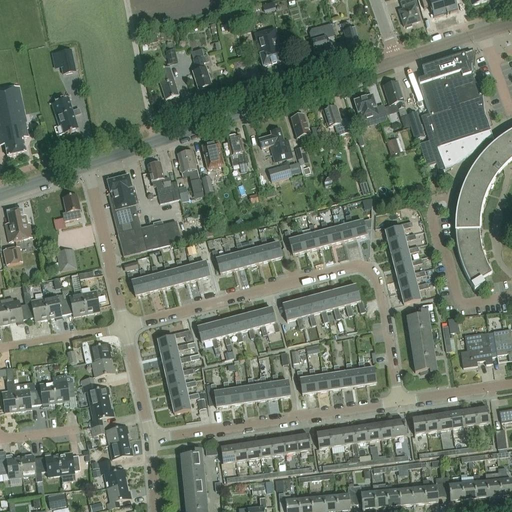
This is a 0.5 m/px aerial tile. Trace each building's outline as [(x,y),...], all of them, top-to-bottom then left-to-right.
[(415,0),(409,0),(400,3),(402,11),(414,7),(415,10),(418,9),(415,0)] [(420,0),(424,10),(430,8),(433,19),(445,15),(440,0),(420,0)] [(440,0),(445,15),(458,12),(455,1),(456,0),(440,0)] [(273,4),(262,7),(264,13),(275,10),(273,4)] [(402,11),(398,12),(404,29),(405,28),(406,30),(412,28),(411,26),(420,23),(415,10),(414,7),(402,11)] [(241,22),(244,35),(254,32),(251,19),(241,22)] [(343,33),(347,48),(359,45),(355,30),(350,31),(348,24),(342,26),(344,33),(343,33)] [(331,26),(317,30),(311,31),(309,35),(314,55),(330,51),(327,40),(334,38),(331,26)] [(285,63),(281,51),(275,31),(255,36),(260,56),(263,69),(285,63)] [(71,51),(58,53),(63,76),(76,73),(71,51)] [(177,64),(174,52),(165,54),(168,67),(177,64)] [(429,143),(419,146),(426,169),(436,166),(438,174),(445,172),(448,171),(450,170),(453,169),(455,168),(457,166),(463,162),(468,159),(473,154),(477,150),(482,145),(486,139),(492,138),(493,140),(491,132),(488,123),(487,121),(486,119),(485,117),(485,115),(484,112),(484,110),(484,108),(483,104),(483,101),(482,97),(481,94),(479,90),(478,88),(476,84),(474,81),(473,77),(472,73),(472,70),(472,66),(471,66),(464,55),(435,65),(422,69),(427,84),(419,86),(428,116),(421,118),(429,143)] [(193,74),(198,91),(211,87),(206,70),(205,70),(203,65),(206,64),(204,58),(193,61),(197,72),(193,74)] [(179,98),(174,83),(169,69),(156,73),(166,102),(179,98)] [(389,108),(395,106),(397,111),(398,111),(400,119),(407,117),(405,109),(403,103),(404,103),(397,84),(383,88),(389,108)] [(7,158),(26,154),(23,140),(28,139),(26,131),(28,130),(19,88),(0,92),(0,147),(5,147),(7,158)] [(384,119),(381,108),(376,109),(372,97),(354,103),(358,115),(360,123),(378,117),(379,120),(384,119)] [(334,127),(338,138),(351,134),(347,120),(340,122),(336,108),(323,113),(328,129),(334,127)] [(72,133),(78,131),(74,118),(81,116),(79,111),(72,113),(72,112),(56,118),(59,128),(61,127),(64,135),(70,133),(70,134),(72,134),(72,133)] [(425,139),(417,114),(407,117),(415,142),(425,139)] [(303,117),(291,120),(297,140),(309,137),(303,117)] [(320,139),(318,129),(312,130),(314,141),(320,139)] [(293,159),(288,142),(283,143),(280,132),(271,134),(272,138),(260,142),(262,150),(270,148),(275,164),(293,159)] [(499,142),(495,145),(492,148),(489,150),(487,153),(484,156),(481,159),(479,161),(477,164),(475,168),(473,171),(471,174),(469,177),(467,181),(465,184),(464,187),(462,191),(461,194),(460,198),(459,202),(458,205),(457,209),(457,213),(456,217),(456,221),(455,225),(455,229),(455,232),(455,236),(456,240),(456,244),(457,248),(457,252),(458,255),(459,259),(460,262),(461,266),(463,269),(464,273),(465,276),(467,279),(469,283),(470,286),(474,292),(485,286),(482,281),(492,275),(485,262),(481,247),(479,233),(480,218),(484,203),(489,190),(491,187),(492,185),(493,183),(495,181),(496,179),(500,175),(503,171),(504,174),(503,171),(505,169),(507,167),(509,165),(511,163),(511,162),(511,133),(508,136),(503,139),(499,142)] [(246,165),(244,155),(240,137),(227,140),(232,158),(230,158),(232,168),(239,167),(241,175),(248,173),(246,165)] [(396,141),(387,144),(391,157),(400,154),(396,141)] [(215,174),(214,170),(224,168),(218,145),(202,149),(208,176),(215,174)] [(299,169),(308,166),(303,149),(294,151),(299,169)] [(191,184),(194,196),(202,194),(196,167),(198,166),(196,161),(194,161),(192,153),(178,157),(183,179),(193,177),(194,183),(191,184)] [(156,183),(164,181),(160,165),(148,168),(151,184),(152,184),(152,186),(156,185),(156,183)] [(271,185),(291,180),(288,167),(268,173),(271,185)] [(152,251),(173,246),(181,244),(175,223),(163,226),(162,222),(152,224),(153,229),(147,230),(146,228),(141,230),(135,207),(138,206),(134,189),(132,189),(129,177),(107,183),(110,195),(111,195),(115,211),(112,212),(123,259),(140,255),(140,254),(152,251)] [(213,194),(209,179),(202,180),(206,196),(213,194)] [(169,180),(164,181),(156,183),(156,185),(161,206),(180,202),(178,193),(176,184),(170,185),(169,180)] [(366,183),(359,185),(363,198),(370,195),(366,183)] [(186,189),(179,190),(182,204),(189,203),(186,189)] [(81,220),(79,212),(80,212),(77,197),(63,200),(66,215),(62,215),(64,224),(81,220)] [(32,240),(29,225),(27,225),(26,217),(23,218),(22,211),(7,214),(9,225),(5,226),(9,245),(32,240)] [(350,226),(354,241),(366,238),(363,223),(352,226),(350,217),(345,218),(348,227),(350,226)] [(350,226),(348,227),(340,229),(338,220),(333,222),(335,230),(338,230),(342,245),(354,241),(350,226)] [(326,233),(330,248),(342,245),(338,230),(335,230),(328,232),(325,224),(321,225),(323,234),(326,233)] [(385,233),(388,245),(404,241),(404,239),(402,232),(413,229),(411,224),(400,227),(401,229),(385,233)] [(213,238),(211,226),(203,228),(206,240),(213,238)] [(313,236),(317,251),(330,248),(326,233),(323,234),(316,236),(313,227),(309,228),(311,237),(313,236)] [(301,239),(305,254),(317,251),(313,236),(311,237),(303,239),(301,230),(297,231),(299,240),(301,239)] [(301,239),(299,240),(291,242),(289,233),(284,234),(287,243),(289,243),(293,257),(305,254),(301,239)] [(415,236),(404,239),(404,241),(388,245),(391,258),(408,254),(407,251),(405,244),(416,241),(415,236)] [(266,249),(269,264),(282,260),(278,245),(267,248),(265,239),(261,241),(263,249),(266,249)] [(266,249),(263,249),(255,251),(253,243),(248,244),(251,253),(253,252),(257,267),(269,264),(266,249)] [(253,252),(251,253),(243,255),(241,246),(236,247),(239,256),(241,255),(245,270),(257,267),(253,252)] [(411,266),(410,263),(408,256),(419,253),(418,248),(407,251),(408,254),(391,258),(394,270),(411,266)] [(23,264),(20,249),(7,251),(3,252),(6,268),(21,265),(23,264)] [(229,258),(232,273),(245,270),(241,255),(239,256),(231,258),(229,249),(224,250),(226,259),(229,258)] [(229,258),(226,259),(219,261),(216,252),(212,253),(214,262),(216,262),(220,277),(232,273),(229,258)] [(59,274),(76,272),(73,253),(56,255),(59,274)] [(193,268),(197,283),(209,280),(205,265),(195,267),(193,258),(188,260),(190,268),(193,268)] [(421,261),(410,263),(411,266),(394,270),(397,282),(414,278),(413,276),(411,268),(422,266),(421,261)] [(127,273),(139,269),(137,262),(125,266),(127,273)] [(193,268),(190,268),(183,270),(180,262),(176,263),(178,272),(180,271),(184,286),(197,283),(193,268)] [(180,271),(178,272),(170,274),(168,265),(164,266),(166,275),(168,274),(172,289),(184,286),(180,271)] [(168,274),(166,275),(158,277),(156,268),(151,269),(154,278),(156,277),(160,292),(172,289),(168,274)] [(156,277),(154,278),(146,280),(144,271),(139,272),(142,281),(144,281),(148,296),(160,292),(156,277)] [(424,273),(413,276),(414,278),(397,282),(401,295),(417,290),(416,288),(415,280),(425,278),(424,273)] [(92,274),(78,277),(79,283),(93,281),(92,274)] [(144,281),(142,281),(134,283),(132,274),(127,276),(129,285),(132,284),(135,299),(148,296),(144,281)] [(427,285),(416,288),(417,290),(401,295),(404,307),(420,303),(418,293),(428,290),(427,285)] [(348,308),(350,307),(358,305),(361,316),(365,314),(362,303),(360,304),(356,288),(344,291),(348,308)] [(88,291),(82,292),(82,296),(87,316),(100,314),(96,293),(89,295),(88,291)] [(348,308),(344,291),(331,294),(336,311),(338,310),(346,308),(348,319),(353,318),(350,307),(348,308)] [(82,296),(82,292),(80,293),(81,296),(69,299),(70,301),(64,302),(67,317),(73,315),(73,319),(87,316),(82,296)] [(336,311),(331,294),(319,298),(324,314),(326,313),(333,312),(336,322),(341,321),(338,310),(336,311)] [(25,307),(28,321),(34,320),(35,324),(48,321),(44,301),(31,303),(29,297),(24,298),(25,307)] [(63,297),(44,301),(48,321),(55,320),(56,323),(62,321),(61,318),(67,317),(64,302),(63,297)] [(98,299),(99,306),(106,304),(105,297),(98,299)] [(311,317),(314,317),(321,315),(324,325),(329,324),(326,313),(324,314),(319,298),(307,301),(311,317)] [(5,302),(6,305),(10,326),(17,324),(18,327),(24,326),(23,322),(28,321),(25,307),(20,308),(19,303),(13,304),(12,300),(5,302)] [(299,321),(302,320),(309,318),(312,329),(317,327),(314,317),(311,317),(307,301),(295,304),(299,321)] [(0,303),(1,306),(0,306),(0,327),(10,326),(6,305),(5,302),(0,303)] [(299,321),(295,304),(282,307),(287,324),(297,321),(300,332),(304,331),(302,320),(299,321)] [(261,313),(265,328),(273,326),(275,335),(280,334),(277,325),(275,325),(271,310),(261,313)] [(249,316),(253,331),(260,329),(263,338),(267,337),(265,328),(261,313),(249,316)] [(410,325),(407,325),(410,342),(413,341),(414,352),(411,353),(414,369),(417,369),(418,374),(425,373),(426,377),(437,375),(435,361),(432,344),(429,326),(427,313),(416,314),(417,318),(409,319),(410,325)] [(237,320),(241,334),(248,332),(251,341),(255,340),(253,331),(249,316),(237,320)] [(224,323),(228,338),(236,336),(238,344),(243,343),(241,334),(237,320),(224,323)] [(212,326),(216,341),(224,339),(226,348),(231,346),(228,338),(224,323),(212,326)] [(218,350),(216,341),(212,326),(197,330),(201,345),(212,342),(214,351),(218,350)] [(177,351),(176,349),(175,341),(185,339),(186,344),(193,342),(191,332),(173,337),(173,339),(157,342),(160,355),(177,351)] [(510,332),(488,335),(490,349),(492,360),(498,359),(497,358),(508,356),(509,364),(511,363),(511,345),(511,346),(510,332)] [(467,354),(461,355),(463,371),(477,369),(477,364),(485,363),(486,367),(493,366),(492,360),(490,349),(488,335),(482,336),(464,338),(467,354)] [(109,346),(97,348),(96,341),(81,345),(85,366),(92,365),(111,361),(109,354),(111,353),(109,346)] [(194,345),(176,349),(177,351),(160,355),(163,367),(180,363),(179,361),(177,354),(195,350),(194,345)] [(320,354),(318,347),(306,350),(307,357),(320,354)] [(291,351),(293,366),(300,365),(297,350),(291,351)] [(235,360),(233,353),(225,355),(227,362),(235,360)] [(75,366),(73,354),(66,356),(68,367),(75,366)] [(290,366),(288,354),(282,356),(284,367),(290,366)] [(197,357),(190,359),(179,361),(180,363),(163,367),(166,379),(182,376),(182,373),(180,366),(198,362),(197,357)] [(111,361),(92,365),(95,380),(115,375),(114,368),(112,368),(111,361)] [(362,372),(364,388),(376,386),(374,370),(364,372),(363,364),(358,364),(360,373),(362,372)] [(349,374),(352,390),(364,388),(362,372),(360,373),(352,374),(351,366),(346,366),(347,374),(349,374)] [(337,376),(339,392),(352,390),(349,374),(347,374),(340,376),(339,367),(334,368),(335,376),(337,376)] [(325,378),(327,393),(339,392),(337,376),(335,376),(327,377),(326,369),(322,370),(323,378),(325,378)] [(193,371),(182,373),(182,376),(166,379),(168,392),(185,388),(185,386),(183,378),(194,376),(193,371)] [(312,380),(314,395),(327,393),(325,378),(323,378),(315,379),(314,371),(309,372),(311,380),(312,380)] [(18,414),(15,393),(12,372),(5,373),(8,394),(2,395),(5,415),(18,414)] [(312,380),(311,380),(303,381),(302,373),(297,374),(298,382),(300,382),(302,397),(314,395),(312,380)] [(276,385),(274,386),(266,387),(264,374),(259,374),(261,387),(263,387),(266,403),(278,401),(276,385)] [(238,391),(241,406),(253,405),(251,389),(249,389),(241,390),(239,377),(235,378),(237,391),(238,391)] [(276,385),(278,401),(290,399),(288,383),(278,385),(277,377),(272,377),(274,386),(276,385)] [(75,399),(73,384),(72,381),(69,379),(53,382),(56,405),(64,404),(69,404),(69,400),(75,399)] [(226,393),(228,408),(241,406),(238,391),(237,391),(229,392),(227,379),(223,380),(225,393),(226,393)] [(83,388),(94,386),(93,380),(81,382),(83,388)] [(251,389),(253,405),(266,403),(263,387),(261,387),(254,389),(252,381),(248,381),(249,389),(251,389)] [(56,405),(53,382),(51,382),(51,385),(40,387),(40,392),(35,393),(37,407),(42,407),(43,410),(49,409),(49,406),(56,405)] [(185,388),(168,392),(171,404),(188,400),(187,398),(186,390),(196,388),(195,383),(185,386),(185,388)] [(31,408),(37,407),(35,393),(34,385),(15,388),(15,393),(18,414),(32,412),(31,408)] [(94,386),(83,388),(84,394),(87,393),(90,408),(109,404),(108,397),(109,397),(108,389),(95,392),(94,386)] [(226,393),(225,393),(217,394),(216,386),(211,387),(212,395),(214,395),(216,410),(228,408),(226,393)] [(198,395),(187,398),(188,400),(171,404),(174,417),(191,413),(188,403),(199,400),(198,396),(198,395)] [(77,409),(76,402),(75,399),(69,400),(69,404),(64,404),(64,407),(65,409),(67,409),(69,409),(70,410),(77,409)] [(199,401),(198,402),(200,412),(207,410),(205,400),(199,401)] [(91,429),(103,427),(101,421),(114,419),(112,411),(111,411),(109,404),(90,408),(93,422),(89,423),(91,429)] [(475,412),(477,428),(490,426),(487,410),(475,412)] [(511,411),(499,414),(501,426),(511,423),(511,411)] [(477,428),(475,412),(462,413),(465,429),(477,428)] [(465,429),(462,413),(450,415),(452,431),(465,429)] [(452,431),(450,415),(437,417),(440,433),(452,431)] [(440,433),(437,417),(425,419),(427,435),(440,433)] [(427,435),(425,419),(412,421),(414,437),(427,435)] [(392,424),(394,440),(407,438),(404,422),(392,424)] [(394,440),(392,424),(379,426),(381,442),(394,440)] [(381,442),(379,426),(366,428),(369,444),(376,443),(381,442)] [(103,427),(91,429),(93,436),(104,433),(103,427)] [(109,447),(128,443),(127,436),(128,436),(126,428),(106,432),(109,447)] [(369,444),(366,428),(354,430),(356,446),(369,444)] [(344,448),(350,447),(350,453),(357,452),(356,446),(354,430),(341,432),(344,448)] [(329,434),(331,450),(344,448),(341,432),(329,434)] [(506,451),(504,432),(495,433),(498,452),(506,451)] [(331,450),(329,434),(316,436),(319,452),(331,450)] [(296,439),(298,455),(311,453),(308,437),(296,439)] [(283,441),(286,457),(298,455),(296,439),(283,441)] [(271,443),(273,459),(286,457),(283,441),(271,443)] [(128,443),(109,447),(112,462),(132,458),(131,450),(130,451),(128,443)] [(258,445),(261,461),(273,459),(271,443),(258,445)] [(376,443),(369,444),(371,455),(371,456),(372,456),(373,462),(383,461),(383,458),(378,459),(376,443)] [(246,446),(248,462),(261,461),(258,445),(246,446)] [(246,446),(233,448),(236,464),(248,462),(246,446)] [(236,464),(233,448),(221,450),(223,466),(236,464)] [(191,456),(180,457),(181,466),(184,466),(185,477),(182,477),(184,494),(187,494),(188,505),(185,505),(185,511),(207,511),(206,498),(204,483),(203,467),(201,452),(191,453),(191,456)] [(61,478),(58,457),(51,458),(51,455),(45,456),(45,459),(39,460),(41,475),(47,474),(48,479),(61,478)] [(58,457),(61,478),(75,476),(74,474),(80,473),(78,458),(72,459),(72,455),(58,457)] [(3,477),(4,482),(9,481),(22,480),(20,459),(12,460),(12,457),(6,458),(6,462),(1,462),(3,477)] [(20,459),(22,480),(36,478),(37,486),(42,485),(41,475),(39,460),(34,461),(33,457),(20,459)] [(100,471),(111,468),(110,462),(98,465),(100,471)] [(111,468),(100,471),(101,476),(104,476),(107,490),(126,487),(125,479),(126,479),(125,472),(112,474),(111,468)] [(488,500),(500,499),(498,472),(497,472),(498,483),(486,484),(488,500)] [(498,472),(500,499),(511,497),(511,483),(511,481),(507,482),(506,472),(498,472)] [(474,485),(475,501),(488,500),(486,484),(480,485),(479,478),(473,478),(474,485)] [(442,481),(443,499),(449,498),(450,504),(463,502),(461,486),(448,488),(448,480),(442,481)] [(423,490),(425,506),(438,505),(437,499),(443,499),(442,481),(436,481),(436,489),(429,489),(429,482),(423,483),(423,490)] [(291,492),(290,482),(275,483),(276,494),(291,492)] [(461,486),(463,502),(475,501),(474,485),(461,486)] [(378,487),(373,487),(375,511),(387,510),(387,509),(386,494),(385,488),(385,486),(378,487)] [(126,487),(107,490),(110,505),(107,506),(107,511),(108,511),(119,510),(118,504),(131,501),(129,494),(128,494),(126,487)] [(354,489),(356,507),(362,507),(362,511),(375,511),(373,487),(372,487),(373,495),(361,496),(360,488),(354,489)] [(387,509),(387,510),(400,508),(398,492),(392,493),(391,487),(385,488),(386,494),(387,509)] [(265,496),(264,489),(251,491),(252,498),(265,496)] [(336,498),(337,511),(350,511),(350,508),(356,507),(354,489),(348,490),(349,497),(336,498)] [(411,491),(413,507),(425,506),(423,490),(411,491)] [(398,492),(400,508),(413,507),(411,491),(398,492)] [(48,499),(50,511),(66,508),(64,496),(48,499)] [(278,496),(279,501),(279,511),(299,511),(298,502),(291,503),(290,497),(285,498),(285,496),(278,496)] [(323,499),(324,511),(337,511),(336,498),(323,499)] [(311,501),(311,511),(324,511),(323,499),(311,501)] [(238,511),(264,511),(264,510),(266,510),(265,500),(260,501),(261,510),(248,511),(248,510),(238,511)] [(42,510),(41,501),(33,502),(34,511),(42,510)] [(311,511),(311,501),(298,502),(299,511),(311,511)]
